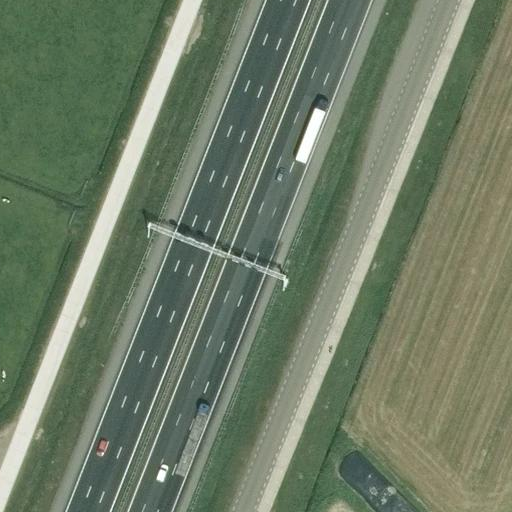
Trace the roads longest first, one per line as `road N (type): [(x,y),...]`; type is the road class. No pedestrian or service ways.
road 1 (unclassified): [(243,511),(447,0)]
road 2 (motorway): [(151,511),(353,0)]
road 3 (motorway): [(290,0),(90,511)]
road 4 (unclassified): [(0,494),(192,0)]
